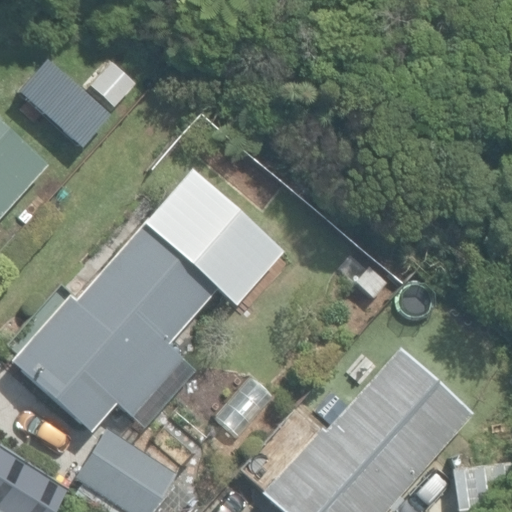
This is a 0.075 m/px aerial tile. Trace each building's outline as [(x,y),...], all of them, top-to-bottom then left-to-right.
[(0,214),(35,176),(0,141),(0,214)] [(181,175),(2,364),(79,436),(108,405),(122,418),(178,358),(164,345),(211,295),(231,313),(277,265),(181,175)] [(369,299),(380,284),(362,269),(350,284),(369,299)] [(251,484),(281,511),(380,511),(466,417),(393,348),(251,484)] [(69,479),(122,511),(147,511),(171,473),(100,429),(69,479)] [(0,511),(46,511),(62,488),(0,448),(0,511)] [(511,511),(511,462),(446,469),(449,511),(511,511)]
